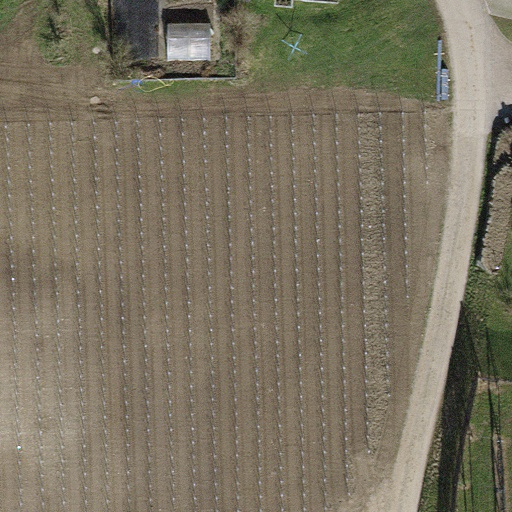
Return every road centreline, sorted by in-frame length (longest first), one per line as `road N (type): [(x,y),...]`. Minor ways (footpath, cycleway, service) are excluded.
road 1 (track): [(454,235),(435,351),(393,511)]
road 2 (residential): [(459,0),(469,28),(454,235)]
